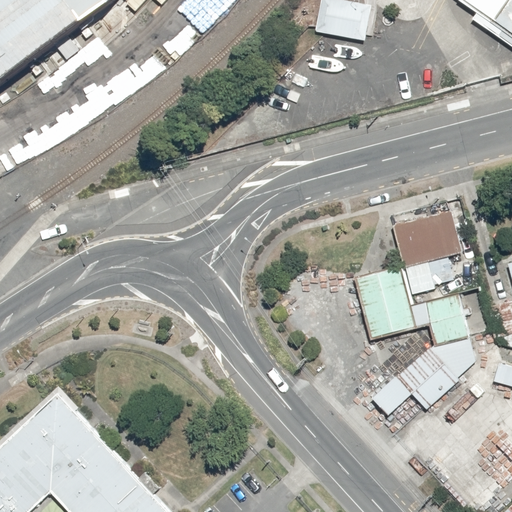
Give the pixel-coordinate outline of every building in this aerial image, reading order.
[(0,0),(0,80),(109,0),(0,0)] [(352,0),(321,0),(316,31),(372,41),(379,5),(352,0)] [(511,0),(502,0),(476,39),(511,62),(511,0)] [(462,266),(470,264),(458,205),(394,218),(404,268),(359,277),(376,343),(434,328),(438,345),(379,397),(397,417),(419,398),(431,411),(482,365),(468,294),(443,299),(439,282),(464,277),(462,266)] [(511,362),(503,360),(498,381),(511,384),(511,362)] [(0,511),(24,511),(36,501),(46,511),(142,511),(35,397),(0,429),(0,511)]
